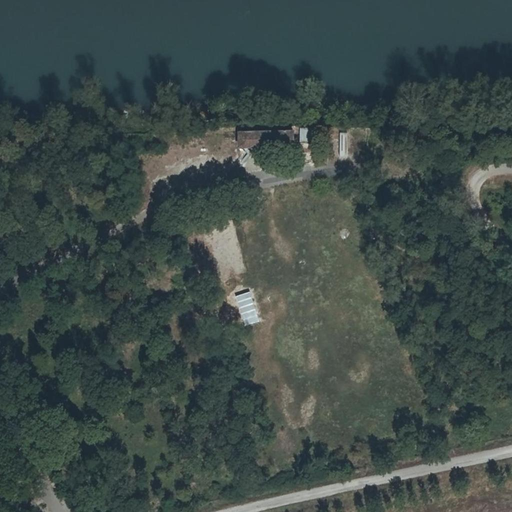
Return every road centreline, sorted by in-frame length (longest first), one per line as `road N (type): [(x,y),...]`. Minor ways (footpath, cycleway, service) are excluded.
road 1 (unclassified): [(0,431),(61,511),(255,511),(511,452)]
road 2 (unclassified): [(363,169),(196,197),(0,290)]
road 3 (unclassified): [(511,256),(473,196),(482,174),(511,172)]
